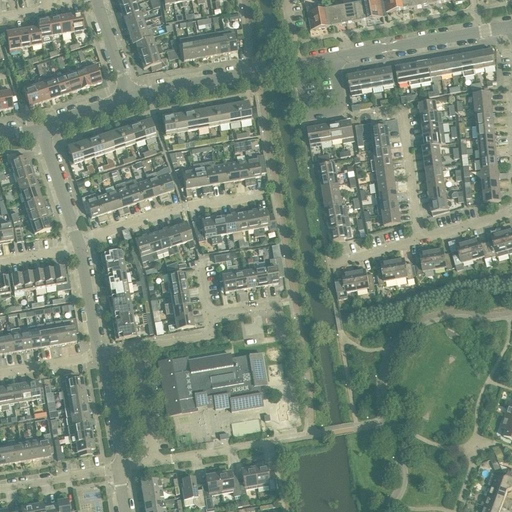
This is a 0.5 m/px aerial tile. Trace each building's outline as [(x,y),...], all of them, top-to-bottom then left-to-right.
[(121,11),(138,6),(136,1),(137,0),(126,0),(118,3),(121,11)] [(168,6),(174,5),(172,0),(163,0),(165,11),(169,11),(168,6)] [(180,9),(183,8),(181,0),(172,0),(174,5),(179,4),(180,9)] [(186,3),(191,2),(190,0),(181,0),(183,8),(186,8),(186,3)] [(374,2),(380,1),(379,0),(363,0),(364,4),(367,21),(377,20),(376,14),(375,8),(374,2)] [(392,13),(402,11),(400,0),(389,0),(390,1),(391,7),(392,13)] [(400,0),(402,11),(412,9),(410,0),(400,0)] [(410,0),(412,9),(422,8),(420,0),(410,0)] [(357,23),(367,21),(364,4),(354,6),(357,23)] [(124,20),(145,13),(144,10),(139,11),(138,6),(121,11),(124,20)] [(327,29),(323,11),(323,6),(307,9),(308,14),(313,13),(315,19),(316,25),(317,30),(327,29)] [(347,25),(357,23),(354,6),(344,7),(347,25)] [(337,27),(347,25),(344,7),(334,9),(337,27)] [(327,29),(337,27),(334,9),(323,11),(327,29)] [(126,28),(143,23),(142,18),(146,16),(145,13),(124,20),(126,28)] [(80,14),(69,16),(72,34),(73,34),(74,36),(75,36),(81,35),(82,34),(81,32),(83,32),(83,31),(88,30),(83,15),(80,16),(80,14)] [(69,16),(58,18),(61,36),(72,34),(69,16)] [(58,18),(48,20),(51,38),(61,36),(58,18)] [(48,20),(37,22),(38,28),(40,39),(41,44),(52,43),(51,38),(48,20)] [(129,37),(151,30),(150,27),(145,28),(143,23),(126,28),(129,37)] [(38,28),(27,30),(30,48),(41,46),(41,44),(40,39),(38,28)] [(27,30),(17,32),(20,50),(30,48),(27,30)] [(152,33),(151,30),(129,37),(132,46),(135,45),(152,39),(154,38),(152,33)] [(224,32),(228,55),(237,53),(233,31),(224,32)] [(17,32),(6,34),(9,52),(9,55),(21,53),(20,50),(17,32)] [(219,56),(228,55),(224,32),(215,34),(219,56)] [(210,58),(219,56),(215,34),(209,35),(206,36),(210,58)] [(201,60),(210,58),(206,36),(197,37),(201,60)] [(192,61),(201,60),(197,37),(188,39),(192,61)] [(138,53),(159,46),(158,43),(153,44),(152,39),(135,45),(138,53)] [(183,63),(192,61),(188,39),(179,40),(183,63)] [(162,54),(160,49),(159,46),(138,53),(141,62),(157,56),(162,54)] [(481,54),(484,70),(495,68),(492,52),(481,54)] [(474,72),(484,70),(481,54),(470,56),(474,72)] [(157,56),(141,62),(144,71),(150,68),(151,73),(162,70),(162,69),(167,68),(164,60),(159,61),(157,56)] [(475,77),(474,72),(470,56),(460,57),(463,74),(464,79),(475,77)] [(452,76),(463,74),(460,57),(449,59),(452,76)] [(441,78),(452,76),(449,59),(438,61),(441,78)] [(431,80),(441,78),(438,61),(428,63),(431,80)] [(431,84),(431,80),(428,63),(417,65),(421,85),(431,84)] [(91,87),(101,84),(95,65),(84,68),(91,87)] [(410,87),(421,85),(417,65),(406,67),(409,83),(410,87)] [(398,85),(409,83),(406,67),(395,69),(398,85)] [(81,91),(91,87),(84,68),(74,72),(81,91)] [(383,88),(394,86),(391,70),(380,72),(383,88)] [(70,94),(81,91),(74,72),(64,75),(70,94)] [(372,90),(383,88),(380,72),(369,74),(372,90)] [(362,92),(372,90),(369,74),(358,76),(361,92),(362,92)] [(60,98),(70,94),(64,75),(54,79),(60,98)] [(358,76),(347,78),(350,94),(351,94),(351,98),(362,96),(362,92),(361,92),(358,76)] [(50,101),(60,98),(54,79),(44,82),(50,101)] [(40,105),(50,101),(44,82),(33,86),(40,105)] [(29,108),(40,105),(33,86),(22,89),(29,108)] [(0,103),(1,112),(13,110),(9,90),(0,91),(0,103)] [(474,107),(491,105),(490,94),(473,96),(474,107)] [(420,116),(437,114),(435,103),(418,105),(420,116)] [(240,123),(251,121),(248,104),(237,105),(240,123)] [(229,125),(240,123),(237,105),(226,107),(229,125)] [(475,118),(492,116),(491,105),(474,107),(475,118)] [(219,127),(229,125),(226,107),(216,109),(219,127)] [(208,129),(219,127),(216,109),(205,111),(208,129)] [(197,131),(208,129),(205,111),(194,113),(197,131)] [(187,133),(197,131),(194,113),(184,115),(187,133)] [(422,127),(443,124),(441,113),(437,114),(420,116),(422,127)] [(176,134),(187,133),(184,115),(173,117),(176,134)] [(476,129),(493,127),(492,116),(475,118),(476,128),(476,129)] [(165,136),(176,134),(173,117),(162,119),(165,136)] [(145,142),(156,138),(150,121),(139,124),(145,142)] [(343,145),(354,143),(353,138),(350,122),(339,124),(342,141),(343,145)] [(135,145),(145,142),(139,124),(129,128),(135,145)] [(332,143),(342,141),(339,124),(328,126),(332,143)] [(444,135),(444,134),(443,124),(422,127),(423,138),(444,135)] [(328,126),(318,128),(321,145),(322,148),(322,151),(333,149),(332,143),(328,126)] [(372,141),(389,139),(387,127),(370,130),(372,141)] [(478,139),(494,138),(493,127),(476,129),(476,128),(472,129),(473,140),(478,139)] [(124,148),(135,145),(129,128),(119,131),(124,148)] [(307,130),(310,150),(322,148),(321,145),(318,128),(307,130)] [(114,152),(124,148),(119,131),(108,135),(114,152)] [(104,155),(114,152),(108,135),(98,138),(104,155)] [(439,146),(446,145),(444,135),(423,138),(424,148),(425,148),(439,146)] [(94,159),(104,155),(98,138),(88,141),(94,159)] [(479,150),(495,148),(494,138),(478,139),(479,150)] [(373,152),(390,149),(389,139),(372,141),(373,152)] [(83,162),(94,159),(88,141),(78,145),(83,162)] [(73,166),(83,162),(78,145),(67,148),(73,166)] [(440,157),(439,146),(425,148),(424,148),(422,148),(424,159),(440,157)] [(480,161),(496,159),(495,148),(479,150),(480,161)] [(375,162),(392,160),(390,149),(373,152),(375,162)] [(32,168),(30,163),(28,162),(27,158),(17,161),(15,155),(6,157),(8,165),(10,164),(14,174),(32,168)] [(247,159),(246,159),(250,187),(255,186),(254,179),(261,178),(260,175),(266,174),(263,156),(256,157),(257,161),(248,162),(247,159)] [(425,170),(442,168),(440,157),(424,159),(425,170)] [(246,188),(250,187),(246,159),(244,160),(245,163),(236,164),(239,182),(245,181),(246,188)] [(481,172),(497,170),(496,159),(480,161),(481,172)] [(372,174),(376,173),(393,171),(392,160),(375,162),(371,163),(372,174)] [(218,185),(215,168),(214,163),(203,164),(208,194),(213,194),(212,186),(218,185)] [(225,191),(229,191),(225,163),(223,163),(224,166),(215,168),(218,185),(223,184),(225,191)] [(239,182),(236,164),(227,166),(226,163),(225,163),(229,191),(234,190),(233,183),(239,182)] [(203,195),(208,194),(203,164),(193,166),(193,171),(196,189),(202,188),(203,195)] [(320,179),(336,176),(334,165),(318,168),(320,179)] [(32,174),(33,172),(32,168),(14,174),(17,184),(34,179),(32,174)] [(427,181),(443,179),(442,168),(425,170),(427,181)] [(171,184),(173,183),(168,169),(164,170),(156,175),(165,202),(170,201),(168,194),(173,192),(171,184)] [(482,183),(499,181),(497,170),(481,172),(482,183)] [(190,190),(196,189),(193,171),(182,173),(186,198),(192,197),(190,190)] [(378,184),(395,182),(393,171),(376,173),(378,184)] [(165,202),(156,175),(156,174),(148,176),(147,175),(145,176),(147,182),(153,199),(158,197),(161,204),(165,202)] [(322,189),(338,186),(336,176),(320,179),(322,189)] [(37,184),(35,183),(34,179),(17,184),(20,194),(39,188),(37,184)] [(428,192),(445,190),(443,179),(427,181),(428,192)] [(136,182),(135,180),(125,184),(132,206),(138,204),(140,211),(145,209),(136,182)] [(483,194),(500,192),(499,181),(482,183),(483,194)] [(147,201),(153,199),(147,182),(138,185),(137,182),(136,182),(145,209),(150,208),(147,201)] [(376,196),(396,193),(395,182),(378,184),(374,185),(376,196)] [(127,208),(132,206),(125,184),(115,187),(115,189),(124,216),(129,214),(127,208)] [(323,200),(340,197),(338,186),(322,189),(323,200)] [(39,195),(40,193),(39,188),(20,194),(24,205),(40,199),(39,195)] [(119,217),(124,216),(115,189),(114,190),(115,193),(106,195),(112,213),(117,211),(119,217)] [(430,203),(446,200),(445,190),(428,192),(430,203)] [(483,194),(479,194),(481,207),(501,205),(500,203),(501,203),(500,192),(483,194)] [(377,206),(398,203),(396,193),(376,196),(377,206)] [(95,196),(94,195),(81,200),(86,215),(89,214),(91,220),(97,218),(99,224),(104,223),(95,196)] [(106,215),(112,213),(106,195),(97,198),(96,196),(95,196),(104,223),(108,221),(106,215)] [(325,211),(342,208),(340,197),(323,200),(325,211)] [(44,204),(42,203),(40,199),(24,205),(27,215),(46,209),(44,204)] [(447,208),(446,200),(430,203),(431,214),(432,214),(433,218),(449,213),(448,208),(447,208)] [(379,217),(382,216),(399,214),(398,203),(377,206),(379,217)] [(344,219),(349,218),(346,207),(342,208),(325,211),(327,221),(344,218),(344,219)] [(46,215),(47,213),(46,209),(27,215),(31,225),(47,220),(46,215)] [(273,216),(267,217),(266,211),(255,213),(259,238),(264,237),(263,229),(268,228),(269,232),(275,231),(273,216)] [(254,239),(259,238),(255,213),(244,214),(247,232),(253,231),(254,239)] [(242,233),(247,232),(244,214),(234,216),(238,241),(243,240),(242,233)] [(399,214),(382,216),(384,228),(401,225),(399,214)] [(233,242),(238,241),(234,216),(223,218),(226,236),(232,235),(233,242)] [(220,237),(226,236),(223,218),(212,220),(217,245),(222,244),(220,237)] [(344,218),(327,221),(329,232),(346,229),(346,230),(350,229),(349,218),(344,219),(344,218)] [(51,224),(49,224),(47,220),(31,225),(34,236),(53,230),(51,224)] [(212,246),(217,245),(212,220),(201,222),(201,223),(194,224),(195,230),(194,231),(198,243),(205,242),(205,239),(210,238),(212,246)] [(0,225),(0,231),(2,245),(7,244),(8,242),(13,241),(10,224),(0,225)] [(190,250),(194,248),(186,224),(176,227),(182,245),(187,243),(190,250)] [(176,246),(182,245),(176,227),(166,231),(174,255),(179,253),(176,246)] [(16,244),(23,243),(20,228),(14,230),(16,244)] [(346,229),(329,232),(331,243),(348,240),(352,239),(350,229),(346,230),(346,229)] [(124,242),(131,240),(127,230),(121,232),(124,242)] [(511,230),(502,233),(508,256),(510,255),(510,256),(511,255),(511,230)] [(169,256),(174,255),(166,231),(156,234),(163,255),(168,253),(169,256)] [(492,243),(487,245),(491,259),(496,257),(497,259),(508,256),(502,233),(490,236),(492,243)] [(157,257),(163,255),(156,234),(145,238),(153,262),(154,266),(159,264),(157,260),(158,260),(157,257)] [(145,238),(134,241),(140,258),(142,264),(148,262),(149,264),(153,262),(145,238)] [(479,239),(467,243),(473,261),(484,258),(484,261),(491,259),(487,245),(481,246),(479,239)] [(458,253),(452,254),(456,269),(457,273),(464,271),(462,267),(462,264),(473,261),(467,243),(456,246),(458,253)] [(443,250),(431,252),(434,271),(446,269),(446,272),(453,270),(450,256),(444,257),(443,250)] [(105,266),(123,263),(121,252),(100,256),(101,261),(104,260),(105,266)] [(421,261),(415,262),(417,277),(424,276),(423,273),(434,271),(431,252),(419,254),(421,261)] [(230,261),(229,255),(214,257),(215,264),(230,261)] [(268,287),(279,285),(278,279),(284,278),(280,259),(269,261),(270,269),(265,270),(268,287)] [(404,260),(392,262),(396,281),(407,279),(407,282),(414,280),(411,266),(405,267),(404,260)] [(382,271),(376,272),(379,287),(385,286),(385,283),(396,281),(392,262),(381,264),(382,271)] [(104,277),(125,274),(123,263),(105,266),(106,272),(103,272),(104,277)] [(258,263),(253,264),(257,289),(268,287),(265,270),(264,264),(258,265),(258,263)] [(257,289),(253,264),(248,265),(249,270),(243,271),(243,273),(246,290),(257,289)] [(236,292),(231,267),(226,268),(227,272),(221,275),(222,277),(224,294),(236,292)] [(246,290),(243,273),(238,274),(236,267),(231,267),(236,292),(246,290)] [(63,268),(53,270),(56,287),(57,293),(58,293),(70,291),(70,286),(68,276),(65,276),(63,268)] [(53,270),(42,272),(45,288),(56,287),(53,270)] [(365,271),(353,273),(357,292),(368,290),(369,293),(375,292),(372,277),(366,278),(365,271)] [(42,272),(32,273),(35,290),(45,288),(42,272)] [(32,273),(21,275),(24,292),(35,290),(32,273)] [(343,279),(335,281),(335,284),(338,302),(348,300),(347,294),(357,292),(353,273),(342,275),(343,279)] [(109,287),(127,284),(125,274),(104,277),(105,282),(108,281),(109,287)] [(161,289),(186,285),(184,274),(167,277),(168,283),(160,284),(161,289)] [(21,275),(10,277),(14,296),(16,297),(24,296),(23,292),(24,292),(21,275)] [(10,294),(7,278),(0,278),(0,300),(0,303),(5,302),(5,301),(11,299),(10,294)] [(108,299),(128,295),(127,284),(109,287),(110,293),(107,294),(108,299)] [(171,299),(188,296),(186,285),(161,289),(162,294),(170,293),(171,299)] [(112,309),(130,306),(128,295),(108,299),(108,303),(111,303),(112,309)] [(165,311),(189,307),(188,296),(171,299),(172,304),(164,306),(165,311)] [(111,320),(132,316),(130,306),(112,309),(113,315),(110,315),(111,320)] [(175,320),(191,317),(189,307),(165,311),(166,316),(174,314),(175,320)] [(159,312),(158,312),(152,313),(154,324),(160,323),(159,312)] [(116,330),(134,327),(132,316),(111,320),(112,325),(115,324),(116,330)] [(191,317),(175,320),(176,326),(167,327),(168,333),(193,328),(191,317)] [(63,322),(67,345),(76,343),(75,335),(78,335),(75,320),(63,322)] [(58,346),(67,345),(63,322),(54,324),(58,346)] [(49,348),(58,346),(54,324),(45,325),(49,348)] [(23,352),(19,330),(14,331),(13,325),(9,326),(14,354),(23,352)] [(40,349),(49,348),(45,325),(37,327),(40,349)] [(5,355),(14,354),(9,326),(6,327),(6,332),(7,337),(2,338),(5,355)] [(31,351),(40,349),(37,327),(28,328),(31,351)] [(115,342),(136,338),(134,327),(116,330),(117,336),(114,337),(115,342)] [(23,352),(31,351),(28,328),(24,329),(19,330),(23,352)] [(214,404),(215,411),(231,409),(231,414),(263,408),(259,388),(267,387),(261,355),(231,360),(230,355),(189,362),(188,358),(158,363),(167,418),(197,413),(197,409),(207,407),(207,405),(214,404)] [(61,392),(83,389),(82,379),(78,380),(77,375),(61,378),(62,383),(65,383),(65,388),(60,389),(61,392)] [(41,386),(38,386),(37,383),(28,385),(31,402),(36,401),(37,406),(44,405),(41,386)] [(26,403),(31,402),(28,385),(19,386),(23,409),(26,408),(26,403)] [(19,409),(23,409),(19,386),(10,388),(13,405),(18,404),(19,409)] [(8,406),(13,405),(10,388),(1,389),(5,412),(8,411),(8,406)] [(85,397),(83,389),(61,392),(63,401),(85,397)] [(50,394),(45,395),(47,404),(53,403),(54,403),(53,394),(50,394)] [(86,406),(85,397),(63,401),(64,410),(86,406)] [(88,415),(86,406),(64,410),(66,419),(71,418),(88,415)] [(67,428),(89,424),(88,415),(71,418),(65,419),(66,425),(67,428)] [(511,419),(505,417),(501,429),(508,432),(506,439),(511,441),(511,419)] [(69,437),(91,433),(89,424),(67,428),(69,437)] [(70,445),(92,442),(91,433),(69,437),(70,445)] [(38,442),(41,460),(50,458),(49,455),(53,455),(50,435),(43,436),(43,441),(38,442)] [(41,460),(38,442),(32,443),(31,438),(28,439),(32,461),(41,460)] [(23,463),(32,461),(28,439),(25,439),(25,445),(20,445),(23,463)] [(23,463),(20,445),(15,446),(13,441),(10,442),(14,464),(23,463)] [(5,466),(14,464),(10,442),(7,442),(7,448),(2,448),(5,466)] [(92,442),(70,445),(71,449),(76,448),(77,454),(78,454),(79,458),(92,456),(91,451),(94,451),(92,442)] [(268,480),(266,467),(263,468),(261,466),(256,467),(254,469),(253,469),(257,490),(269,488),(269,492),(276,491),(274,479),(268,480)] [(511,491),(511,471),(499,467),(502,472),(502,473),(511,492),(511,491)] [(257,490),(253,469),(252,469),(250,468),(245,469),(243,471),(241,471),(243,484),(237,485),(240,497),(246,496),(245,491),(257,490)] [(236,477),(231,478),(230,473),(217,475),(221,495),(233,493),(234,498),(240,497),(237,485),(236,477)] [(507,493),(511,492),(502,473),(500,473),(498,477),(495,476),(495,477),(492,475),(488,486),(507,493)] [(221,495),(217,475),(205,477),(206,485),(201,486),(202,491),(204,501),(205,508),(205,511),(213,511),(211,497),(221,495)] [(161,490),(160,479),(140,483),(142,494),(161,490)] [(202,491),(196,492),(194,479),(182,481),(183,490),(181,490),(183,501),(193,500),(194,506),(198,509),(205,508),(204,501),(202,491)] [(511,501),(505,499),(507,493),(488,486),(484,497),(511,506),(511,501)] [(163,501),(161,490),(142,494),(144,504),(163,501)] [(511,510),(511,506),(484,497),(481,506),(484,508),(495,511),(500,511),(502,507),(511,510)] [(69,511),(67,501),(56,503),(56,506),(50,507),(50,511),(69,511)] [(165,511),(163,501),(144,504),(144,511),(165,511)]
